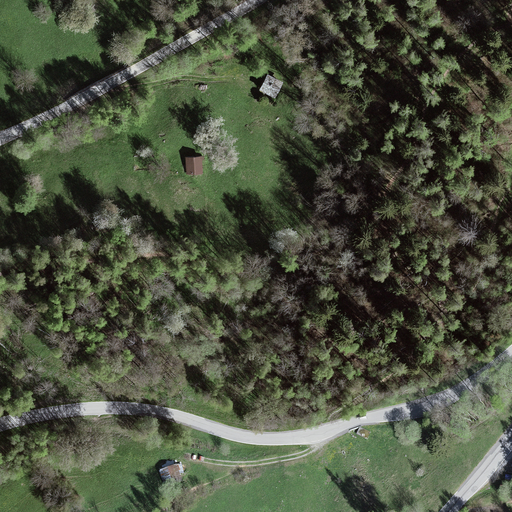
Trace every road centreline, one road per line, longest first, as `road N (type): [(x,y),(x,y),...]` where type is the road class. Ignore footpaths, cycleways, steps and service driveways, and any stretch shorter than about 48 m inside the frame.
road 1 (tertiary): [(0,424),(138,408),(233,434),(304,436),(444,399),(511,352)]
road 2 (tertiary): [(258,0),(0,139)]
road 3 (track): [(193,456),(271,460),(315,447),(322,431)]
